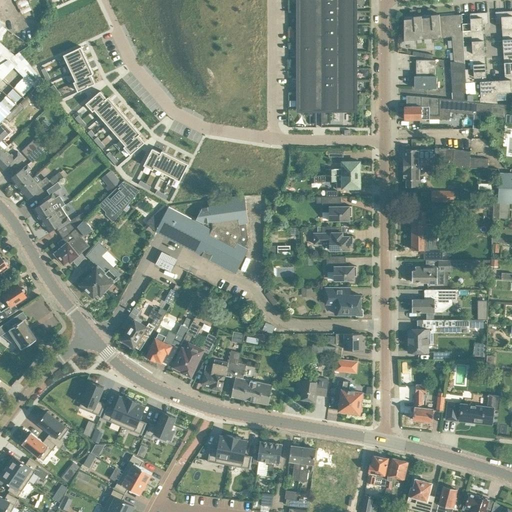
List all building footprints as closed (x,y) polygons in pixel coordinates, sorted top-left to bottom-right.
[(299,0),(300,2),(299,2),(298,3),(300,3),(300,11),(299,11),(298,12),(300,12),(300,19),(298,19),(298,20),(300,20),(300,27),(298,27),(299,28),(300,28),(300,35),(298,35),(298,36),(300,36),(300,40),(300,43),(299,43),(298,44),(299,44),(300,48),(300,52),(298,52),(300,52),(300,60),(299,60),(299,61),(300,61),(300,68),(299,68),(298,69),(300,69),(300,76),(299,76),(299,77),(300,77),(300,84),(298,84),(299,85),(300,85),(300,93),(298,93),(300,93),(300,101),(298,101),(298,102),(299,102),(300,109),(299,109),(299,110),(300,110),(312,110),(312,114),(310,114),(310,123),(312,123),(316,123),(316,127),(316,112),(316,110),(321,110),(321,115),(321,127),(322,127),(322,123),(324,123),(325,123),(328,123),(328,114),(326,114),(326,110),(346,110),(356,110),(356,109),(355,109),(354,0),(299,0)] [(511,27),(511,10),(496,12),(496,23),(502,23),(502,29),(511,27)] [(468,31),(483,30),(483,24),(488,23),(488,12),(470,13),(471,23),(462,23),(463,37),(468,36),(468,31)] [(440,16),(439,14),(431,14),(432,17),(422,17),(422,15),(414,16),(414,18),(404,19),(404,40),(452,36),(454,62),(464,63),(464,60),(464,46),(463,37),(462,23),(462,14),(461,14),(461,17),(454,17),(454,15),(440,16)] [(511,27),(502,29),(503,52),(511,51),(511,27)] [(469,54),(485,53),(483,30),(468,31),(468,36),(471,36),(472,46),(464,46),(464,60),(470,59),(469,54)] [(81,46),(64,55),(68,63),(86,55),(81,46)] [(0,122),(40,84),(40,83),(43,80),(19,51),(7,60),(0,64),(0,122)] [(511,51),(503,52),(504,57),(505,69),(505,71),(505,75),(511,74),(511,51)] [(471,77),(486,76),(485,53),(469,54),(470,59),(473,59),(473,69),(465,69),(466,83),(471,82),(471,77)] [(86,55),(68,63),(72,72),(90,64),(86,55)] [(437,75),(435,75),(435,60),(416,60),(416,76),(415,76),(414,88),(437,88),(437,75)] [(464,63),(454,62),(451,61),(453,99),(467,101),(466,83),(465,69),(465,63),(464,63)] [(90,64),(72,72),(76,81),(74,82),(92,74),(94,73),(93,72),(90,64)] [(92,74),(74,82),(78,91),(95,83),(96,83),(96,82),(95,82),(92,74)] [(488,97),(480,97),(481,102),(497,104),(497,95),(506,94),(506,93),(510,92),(511,92),(511,74),(505,75),(505,80),(496,80),(496,92),(488,93),(488,97)] [(496,92),(496,80),(486,81),(486,76),(471,77),(471,82),(466,83),(467,101),(481,102),(480,97),(488,97),(488,93),(496,92)] [(100,91),(86,103),(92,111),(107,98),(101,91),(100,91)] [(107,98),(92,111),(93,111),(95,110),(100,116),(115,103),(109,97),(109,96),(108,96),(108,97),(107,98)] [(506,114),(506,104),(481,102),(467,101),(453,99),(422,96),(422,106),(405,106),(405,119),(430,119),(430,115),(439,114),(439,119),(450,119),(450,112),(505,117),(506,114)] [(21,103),(6,117),(10,121),(25,107),(21,103)] [(115,103),(100,116),(107,124),(122,111),(115,103)] [(122,111),(107,124),(113,131),(128,118),(122,111)] [(128,118),(113,131),(120,138),(134,126),(128,118)] [(0,153),(5,149),(9,145),(2,139),(11,131),(7,127),(1,121),(0,122),(0,153)] [(134,126),(120,138),(126,145),(124,147),(140,133),(140,132),(134,126)] [(140,133),(124,147),(131,155),(145,142),(145,141),(139,135),(140,134),(140,133)] [(33,140),(22,150),(27,156),(39,145),(33,140)] [(39,145),(27,156),(33,162),(45,151),(43,150),(47,146),(43,142),(39,146),(39,145)] [(152,148),(144,165),(152,169),(162,150),(162,151),(161,152),(153,148),(152,148)] [(469,167),(470,157),(471,151),(454,148),(435,148),(434,158),(420,158),(419,149),(404,149),(404,164),(419,165),(426,166),(432,166),(432,165),(469,167)] [(0,153),(0,167),(3,171),(9,164),(11,166),(18,159),(22,155),(18,151),(14,156),(12,154),(11,154),(5,149),(0,153)] [(162,150),(152,169),(153,170),(154,168),(162,172),(171,154),(163,150),(162,150)] [(91,159),(99,169),(105,164),(97,154),(91,159)] [(171,154),(162,172),(171,176),(180,159),(171,154)] [(469,167),(488,168),(488,158),(470,157),(469,167)] [(180,159),(171,176),(180,181),(189,163),(180,159)] [(337,169),(326,169),(326,173),(331,173),(331,175),(360,175),(360,169),(361,167),(361,164),(360,163),(360,161),(350,162),(342,162),(343,168),(337,168),(337,169)] [(18,172),(10,178),(16,186),(16,187),(17,188),(18,189),(18,188),(19,189),(33,178),(27,171),(31,168),(28,164),(18,172)] [(432,171),(432,166),(426,166),(419,165),(404,164),(404,179),(407,180),(407,186),(420,186),(420,174),(422,174),(424,173),(425,171),(432,171)] [(492,169),(482,169),(482,179),(492,180),(492,169)] [(112,170),(104,175),(110,182),(112,186),(114,187),(121,181),(112,170)] [(60,171),(49,180),(54,185),(58,181),(64,177),(60,172),(60,171)] [(511,172),(500,172),(498,202),(500,203),(511,203),(511,172)] [(326,175),(317,175),(317,181),(337,181),(337,188),(360,188),(360,186),(362,185),(362,182),(360,181),(360,175),(331,175),(331,173),(326,173),(326,175)] [(33,178),(19,189),(22,192),(21,193),(22,194),(22,195),(23,195),(24,195),(28,200),(35,193),(48,183),(45,178),(42,180),(41,180),(37,183),(33,178)] [(41,204),(34,209),(39,217),(39,218),(39,219),(40,220),(41,220),(55,211),(51,204),(52,203),(51,201),(56,197),(53,193),(62,187),(58,181),(54,185),(47,190),(50,195),(48,196),(42,200),(39,202),(41,204)] [(123,181),(99,204),(106,211),(110,211),(117,217),(140,190),(123,181)] [(453,201),(454,191),(432,190),(432,192),(421,192),(421,199),(432,199),(432,201),(453,201)] [(156,231),(236,273),(249,249),(245,246),(248,239),(246,223),(249,223),(245,195),(209,200),(210,206),(202,207),(195,220),(169,206),(156,231)] [(326,196),(322,196),(322,203),(322,212),(330,211),(330,220),(350,220),(350,216),(352,216),(352,206),(341,206),(341,196),(337,196),(326,196)] [(165,203),(147,222),(156,231),(169,206),(168,206),(165,203)] [(412,219),(412,234),(433,234),(433,226),(444,226),(444,223),(452,223),(452,206),(449,206),(439,206),(439,211),(426,211),(413,211),(413,219),(412,219)] [(55,211),(41,220),(49,232),(56,227),(58,230),(68,223),(72,230),(84,220),(80,215),(75,218),(71,220),(66,213),(66,214),(62,207),(55,211)] [(62,247),(56,252),(58,254),(57,255),(60,259),(60,260),(62,263),(64,263),(64,264),(69,260),(70,262),(73,260),(78,266),(82,260),(78,255),(89,246),(81,236),(84,234),(85,236),(93,229),(85,219),(84,220),(72,230),(70,233),(63,238),(62,239),(58,242),(62,247)] [(317,232),(314,232),(314,244),(330,244),(330,250),(350,250),(350,246),(352,246),(352,236),(342,236),(341,226),(323,226),(322,226),(322,232),(317,232)] [(412,234),(412,250),(424,250),(424,259),(434,259),(442,259),(442,249),(438,249),(438,234),(433,234),(412,234)] [(94,271),(81,284),(94,296),(98,292),(100,294),(101,295),(121,274),(102,256),(108,250),(99,242),(86,255),(96,265),(92,269),(94,271)] [(162,253),(157,265),(172,272),(178,260),(162,253)] [(334,280),(354,280),(354,276),(357,276),(357,266),(346,266),(346,256),(327,256),(327,271),(334,271),(334,280)] [(412,270),(412,282),(413,282),(413,281),(428,281),(428,284),(428,283),(437,283),(437,282),(437,279),(437,272),(437,268),(438,268),(451,267),(451,260),(436,260),(426,260),(426,267),(416,267),(416,266),(415,266),(415,271),(413,271),(413,270),(412,270)] [(0,321),(7,317),(15,311),(16,310),(18,309),(16,306),(14,303),(25,295),(23,293),(24,293),(24,292),(25,292),(25,291),(26,291),(26,290),(26,289),(25,288),(25,287),(24,287),(23,287),(22,287),(21,287),(20,288),(17,283),(1,294),(0,294),(0,321)] [(312,287),(302,287),(302,296),(312,296),(312,287)] [(340,295),(340,287),(325,287),(325,304),(335,304),(335,314),(361,314),(361,295),(340,295)] [(265,294),(274,305),(280,301),(271,289),(265,294)] [(412,299),(412,312),(413,312),(435,312),(435,311),(443,311),(443,300),(452,300),(456,300),(456,299),(455,299),(455,290),(456,290),(456,289),(455,289),(425,289),(425,290),(426,290),(426,299),(413,299),(412,299)] [(487,319),(487,302),(478,302),(478,319),(487,319)] [(128,329),(122,339),(134,347),(135,346),(140,349),(154,329),(156,330),(160,323),(167,311),(161,307),(159,310),(154,306),(148,316),(153,319),(155,320),(153,325),(151,324),(149,322),(147,326),(135,319),(128,329)] [(35,339),(22,320),(26,317),(22,311),(0,325),(0,327),(4,333),(9,330),(21,348),(35,339)] [(430,329),(430,332),(469,332),(469,319),(417,319),(417,329),(430,329)] [(183,348),(174,366),(183,370),(183,371),(183,372),(183,374),(184,376),(186,377),(188,376),(190,375),(191,375),(195,366),(203,350),(190,344),(194,337),(197,338),(202,326),(193,322),(190,328),(180,347),(183,348)] [(151,347),(147,356),(148,357),(148,359),(152,360),(154,360),(155,360),(156,359),(162,362),(167,351),(168,352),(172,344),(180,347),(190,328),(183,325),(182,324),(177,334),(169,331),(167,336),(159,332),(151,347)] [(430,344),(430,332),(430,329),(417,329),(409,329),(409,352),(427,352),(427,344),(430,344)] [(243,343),(245,334),(234,331),(232,341),(243,343)] [(210,350),(217,338),(209,334),(203,347),(210,350)] [(345,349),(352,349),(362,349),(362,334),(336,334),(336,343),(345,343),(345,349)] [(313,344),(312,353),(335,356),(336,347),(313,344)] [(268,404),(270,394),(272,385),(243,378),(246,365),(238,363),(241,352),(231,350),(229,361),(229,362),(228,365),(226,375),(236,377),(232,396),(268,404)] [(202,365),(199,369),(206,371),(205,375),(203,384),(212,386),(212,388),(214,389),(218,390),(221,390),(223,381),(224,381),(224,380),(223,379),(224,375),(226,375),(228,365),(229,362),(215,359),(214,362),(213,366),(207,365),(207,366),(202,365)] [(337,359),(336,370),(346,371),(347,360),(337,359)] [(483,362),(477,361),(475,368),(482,369),(483,362)] [(326,396),(328,386),(329,379),(314,377),(314,381),(304,379),(304,380),(298,379),(297,391),(303,392),(302,398),(314,400),(315,394),(326,396)] [(359,413),(362,392),(355,391),(349,390),(350,381),(344,380),(339,410),(359,413)] [(82,392),(78,401),(82,402),(80,407),(99,415),(104,404),(97,401),(104,387),(91,382),(86,394),(82,392)] [(426,385),(416,385),(415,407),(414,407),(413,419),(433,421),(434,409),(426,408),(426,385)] [(443,411),(445,397),(446,393),(438,392),(436,410),(443,411)] [(459,403),(448,402),(446,420),(457,421),(458,418),(460,418),(459,420),(461,420),(461,421),(466,421),(475,422),(482,423),(482,422),(483,422),(491,423),(493,407),(497,408),(498,394),(488,393),(486,406),(485,406),(485,407),(459,404),(459,403)] [(108,407),(103,418),(122,426),(133,399),(125,396),(124,397),(120,395),(114,410),(108,407)] [(133,399),(122,426),(141,434),(146,423),(139,420),(145,406),(141,404),(142,403),(133,399)] [(40,420),(38,423),(51,432),(47,437),(56,445),(60,448),(66,440),(62,437),(69,429),(47,412),(45,414),(45,413),(40,419),(40,420)] [(150,423),(146,434),(152,437),(153,435),(166,440),(167,438),(171,440),(174,431),(171,429),(176,417),(163,412),(157,426),(150,423)] [(31,432),(22,443),(44,460),(56,445),(47,437),(43,442),(31,432)] [(211,449),(209,461),(229,464),(234,436),(225,434),(225,436),(221,435),(218,450),(211,449)] [(234,436),(229,464),(249,468),(251,457),(245,455),(247,440),(243,439),(243,438),(234,436)] [(260,460),(258,474),(273,476),(274,462),(279,463),(281,454),(282,444),(260,441),(258,457),(258,460),(260,460)] [(290,455),(289,460),(295,461),(292,479),(299,480),(303,447),(291,445),(290,455)] [(303,447),(299,480),(306,481),(307,481),(309,469),(306,469),(307,463),(313,464),(314,464),(316,449),(303,447)] [(90,452),(86,459),(93,462),(96,456),(90,452)] [(133,455),(124,471),(146,484),(152,473),(141,466),(143,461),(133,455)] [(369,472),(367,482),(375,484),(377,473),(385,475),(386,468),(388,458),(387,458),(386,456),(383,455),(381,456),(374,455),(372,465),(370,464),(369,471),(369,472)] [(14,456),(7,466),(28,481),(35,472),(37,473),(36,474),(44,479),(49,472),(39,466),(39,465),(29,459),(26,464),(14,456)] [(404,479),(406,471),(408,461),(392,457),(390,467),(388,474),(386,488),(385,488),(385,496),(390,497),(393,476),(404,479)] [(7,466),(0,477),(11,484),(8,490),(18,496),(28,481),(7,466)] [(67,471),(62,477),(67,482),(72,476),(67,471)] [(124,471),(115,487),(125,493),(128,488),(140,495),(146,484),(124,471)] [(430,511),(433,502),(435,496),(429,494),(432,483),(416,478),(413,487),(411,487),(406,507),(424,511),(430,511)] [(433,502),(430,511),(454,511),(453,511),(456,497),(455,497),(457,489),(443,486),(439,503),(433,502)] [(114,489),(106,506),(118,511),(131,511),(134,506),(122,500),(124,495),(114,489)] [(58,490),(54,495),(60,499),(64,494),(58,490)] [(286,490),(285,498),(297,500),(298,491),(286,490)] [(0,496),(0,511),(11,511),(18,499),(8,493),(5,499),(0,496)] [(263,493),(261,505),(272,506),(273,494),(263,493)] [(486,511),(487,508),(486,508),(489,500),(469,493),(466,503),(465,505),(464,504),(462,509),(465,510),(465,511),(486,511)] [(375,511),(378,497),(364,495),(360,511),(375,511)] [(65,496),(60,507),(67,511),(73,499),(65,496)] [(299,498),(298,506),(308,507),(309,499),(299,498)] [(499,511),(502,507),(495,503),(492,511),(499,511)]
